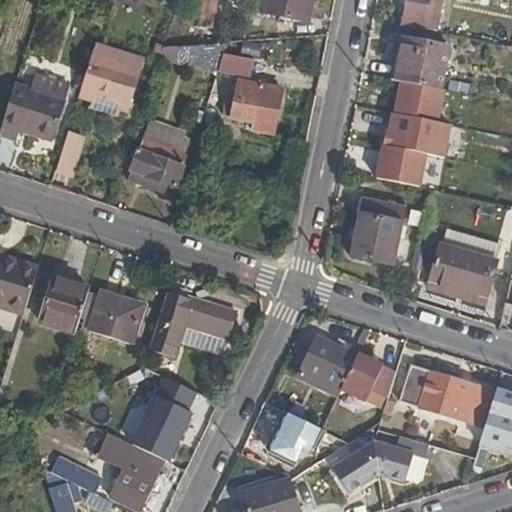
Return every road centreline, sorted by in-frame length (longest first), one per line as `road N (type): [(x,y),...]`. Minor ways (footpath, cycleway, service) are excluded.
road 1 (residential): [(0,193),(299,286)]
road 2 (residential): [(299,286),(357,0)]
road 3 (residential): [(190,511),(299,286)]
road 4 (residential): [(299,286),(511,354)]
